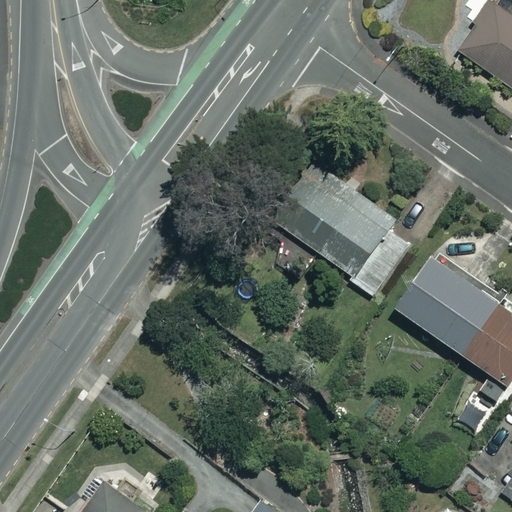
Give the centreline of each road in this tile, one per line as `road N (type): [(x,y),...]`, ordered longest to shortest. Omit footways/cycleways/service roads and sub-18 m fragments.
road 1 (residential): [(511,181),(274,15)]
road 2 (secondary): [(129,214),(0,399)]
road 3 (secondary): [(57,0),(96,123),(154,179)]
road 4 (secondary): [(74,0),(113,53),(144,67),(237,65)]
road 5 (secondary): [(0,248),(21,168),(32,63)]
road 6 (secondary): [(129,214),(78,177),(57,150),(32,63)]
road 7 (secondary): [(237,65),(154,179)]
